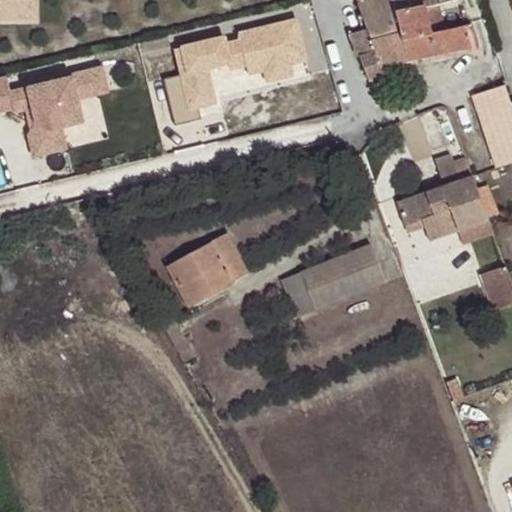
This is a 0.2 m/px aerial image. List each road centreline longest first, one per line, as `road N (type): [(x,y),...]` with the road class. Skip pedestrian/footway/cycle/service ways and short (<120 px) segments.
road 1 (residential): [(356,107),(361,126),(13,207)]
road 2 (residential): [(356,107),(497,69)]
